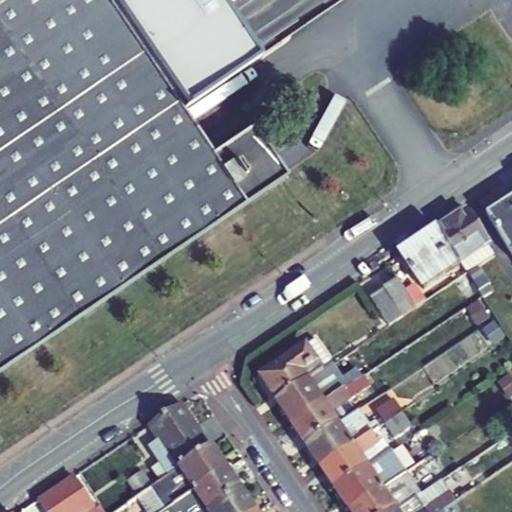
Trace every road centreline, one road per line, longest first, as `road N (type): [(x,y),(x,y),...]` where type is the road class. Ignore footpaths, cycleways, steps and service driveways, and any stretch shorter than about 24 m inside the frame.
road 1 (tertiary): [(511,149),(201,356)]
road 2 (tertiary): [(201,356),(0,487)]
road 3 (residential): [(201,356),(307,511)]
